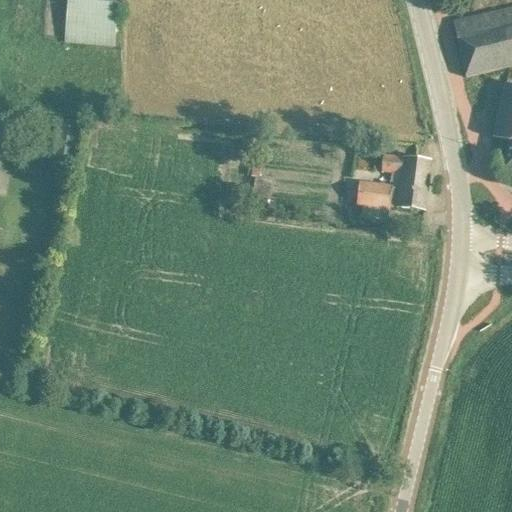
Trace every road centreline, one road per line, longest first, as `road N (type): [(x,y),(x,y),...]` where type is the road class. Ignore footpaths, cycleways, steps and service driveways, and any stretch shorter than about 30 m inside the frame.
road 1 (secondary): [(400,511),(458,274)]
road 2 (secondary): [(462,234),(451,139),(417,0)]
